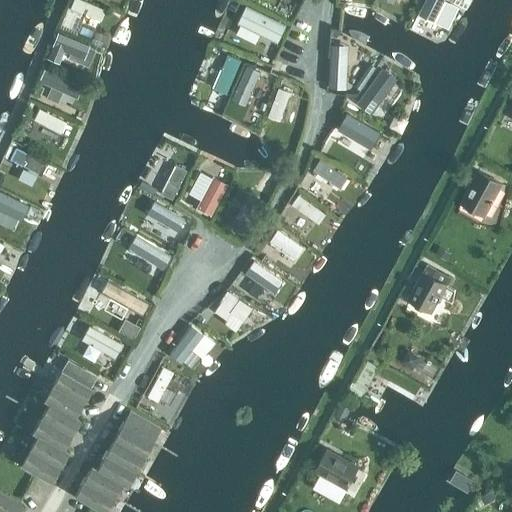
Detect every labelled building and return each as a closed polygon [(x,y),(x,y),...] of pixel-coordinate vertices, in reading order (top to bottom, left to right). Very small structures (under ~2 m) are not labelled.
[(485,214),(502,183),(478,170),(461,201),(485,214)] [(451,253),(440,247),(436,254),(447,260),(451,253)] [(423,271),(408,298),(432,311),(440,296),(454,303),(456,290),(449,286),(447,284),(432,276),(436,268),(428,264),(423,272),(423,271)] [(413,368),(420,357),(409,351),(402,362),(413,368)] [(51,385),(81,402),(89,387),(60,370),(51,385)] [(81,402),(51,385),(43,400),(48,403),(72,417),(72,416),(81,402)] [(344,420),(352,405),(343,400),(335,415),(344,420)] [(39,417),(69,434),(78,419),(72,416),(72,417),(48,403),(39,417)] [(121,425),(150,442),(159,427),(130,410),(121,425)] [(69,434),(39,417),(31,432),(36,435),(61,449),(61,448),(69,434)] [(150,442),(121,425),(113,439),(142,456),(150,442)] [(28,450),(57,466),(66,451),(61,448),(61,449),(36,435),(28,450)] [(142,456),(113,439),(105,453),(134,470),(142,456)] [(57,466),(28,450),(20,464),(49,481),(57,466)] [(321,473),(313,487),(338,501),(346,486),(357,466),(328,450),(316,470),(321,473)] [(134,470),(105,453),(96,468),(121,482),(120,483),(125,486),(134,470)] [(112,497),(120,483),(121,482),(96,468),(91,465),(83,480),(112,497)] [(474,480),(465,475),(459,486),(468,492),(474,480)] [(103,511),(112,497),(83,480),(74,495),(102,511),(103,511)] [(496,498),(492,491),(481,497),(485,504),(496,498)] [(0,511),(17,511),(22,505),(0,492),(0,511)]
